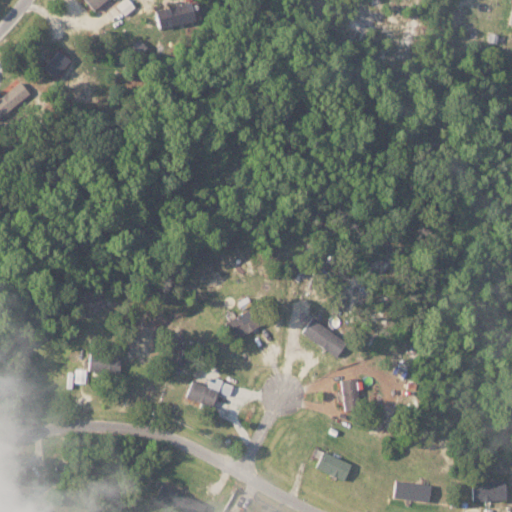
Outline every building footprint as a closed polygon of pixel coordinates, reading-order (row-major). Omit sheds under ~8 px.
[(101,0),(83,0),(90,9),(101,0)] [(121,0),(115,5),(123,15),(133,7),(127,0),(121,0)] [(192,19),(188,1),(152,10),(157,28),(192,19)] [(53,76),(69,59),(58,49),(42,66),(53,76)] [(0,94),(0,114),(29,94),(19,81),(0,94)] [(255,307),(264,321),(235,340),(226,325),(255,307)] [(346,341),(336,356),(301,334),(311,319),(346,341)] [(121,356),(120,371),(88,370),(89,354),(121,356)] [(86,369),(74,368),(74,382),(85,382),(86,369)] [(340,381),(356,378),(360,407),(345,409),(340,381)] [(218,393),(205,388),(208,380),(214,383),(216,379),(222,381),(218,393)] [(218,393),(222,381),(233,386),(228,397),(218,393)] [(191,382),(205,388),(218,393),(212,406),(186,396),(191,382)] [(322,451),(350,464),(343,480),(315,467),(322,451)] [(51,462),(57,460),(59,468),(54,469),(51,462)] [(37,485),(4,511),(0,511),(0,495),(27,473),(37,485)] [(394,480),(429,485),(427,500),(392,495),(394,480)] [(471,483),(504,482),(504,499),(472,500),(471,483)] [(163,485),(205,505),(201,511),(181,511),(156,500),(163,485)]
